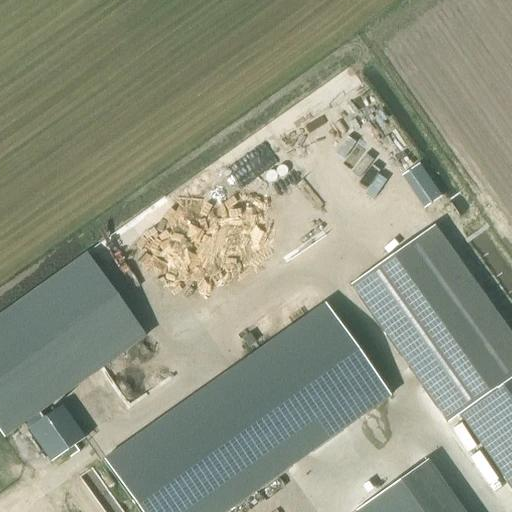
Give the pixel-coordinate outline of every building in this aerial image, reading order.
[(288,166),(293,162),(278,141),(272,145),(288,166)] [(270,145),(257,154),(276,179),(288,170),(270,145)] [(402,174),(425,206),(443,193),(421,161),(402,174)] [(511,338),(433,226),(349,285),(447,423),(458,415),(511,491),(511,338)] [(206,256),(224,245),(214,230),(197,241),(206,256)] [(324,304),(102,460),(138,511),(225,511),(389,396),(324,304)] [(244,323),(220,340),(232,356),(256,339),(244,323)] [(126,405),(142,429),(164,415),(160,409),(180,397),(168,378),(126,405)] [(37,414),(23,424),(28,431),(51,463),(83,440),(60,408),(42,421),(37,414)] [(462,511),(426,461),(354,511),(462,511)]
